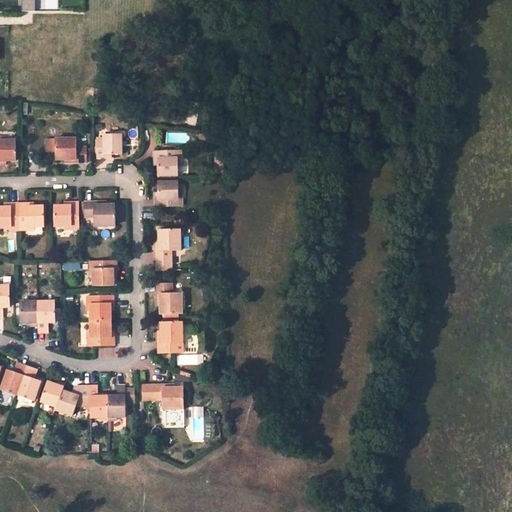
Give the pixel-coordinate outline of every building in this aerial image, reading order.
[(36,11),(35,0),(22,0),(22,11),(36,11)] [(213,134),(198,132),(197,138),(212,140),(213,134)] [(105,137),(97,138),(98,158),(106,158),(106,154),(113,154),(123,155),(122,133),(105,134),(105,137)] [(77,138),(56,138),(56,159),(64,159),(69,158),(69,162),(88,161),(87,146),(77,147),(77,138)] [(0,160),(7,160),(17,160),(16,139),(6,140),(0,140),(0,160)] [(182,150),(153,151),(154,158),(158,157),(158,165),(158,175),(179,175),(179,164),(179,157),(183,157),(182,150)] [(155,200),(155,207),(184,206),(184,199),(180,199),(180,192),(179,181),(158,182),(159,192),(159,200),(155,200)] [(65,205),(55,205),(55,226),(65,226),(73,225),(73,229),(81,228),(80,202),(72,201),(72,205),(65,205)] [(95,201),(85,201),(85,217),(95,216),(95,225),(117,225),(116,204),(102,204),(95,205),(95,201)] [(4,207),(0,206),(0,227),(5,227),(13,227),(13,230),(20,230),(19,203),(12,202),(12,206),(4,207)] [(46,226),(45,206),(35,206),(27,206),(27,202),(19,203),(20,230),(28,230),(27,227),(35,226),(46,226)] [(181,228),(159,229),(160,238),(160,243),(156,242),(157,271),(173,271),(172,251),(181,250),(181,228)] [(95,275),(95,286),(114,285),(114,275),(113,268),(118,268),(117,260),(91,260),(91,268),(94,268),(95,275)] [(173,283),(158,283),(158,302),(161,302),(162,306),(162,314),(183,314),(182,293),(173,293),(173,283)] [(11,306),(11,285),(0,285),(0,316),(1,317),(0,306),(4,306),(11,306)] [(115,295),(87,296),(87,303),(91,303),(91,311),(91,320),(111,320),(111,311),(111,303),(115,302),(115,295)] [(38,301),(20,301),(21,323),(31,322),(39,322),(38,301)] [(57,322),(56,301),(38,301),(39,322),(39,325),(39,333),(46,332),(45,322),(50,322),(57,322)] [(92,338),(88,339),(88,346),(116,345),(116,338),(111,338),(111,331),(111,320),(91,320),(92,331),(92,338)] [(182,321),(162,322),(162,330),(162,335),(159,335),(159,353),(174,352),(174,343),(183,343),(182,321)] [(21,363),(17,373),(14,371),(9,369),(2,389),(18,395),(28,365),(21,363)] [(28,365),(18,395),(35,401),(42,381),(36,379),(32,378),(35,368),(28,365)] [(57,384),(48,381),(41,400),(58,406),(64,390),(66,383),(58,381),(57,384)] [(143,400),(163,399),(163,409),(184,408),(184,387),(176,387),(172,388),(172,384),(142,385),(143,400)] [(126,389),(126,385),(117,385),(118,395),(109,396),(109,417),(118,417),(127,417),(127,402),(136,402),(136,388),(126,389)] [(74,415),(77,405),(92,405),(91,386),(83,386),(80,396),(72,393),(64,390),(57,410),(74,415)] [(83,386),(75,386),(72,393),(80,396),(83,386)] [(109,396),(99,396),(99,386),(91,386),(92,405),(92,418),(99,417),(109,417),(109,396)]
